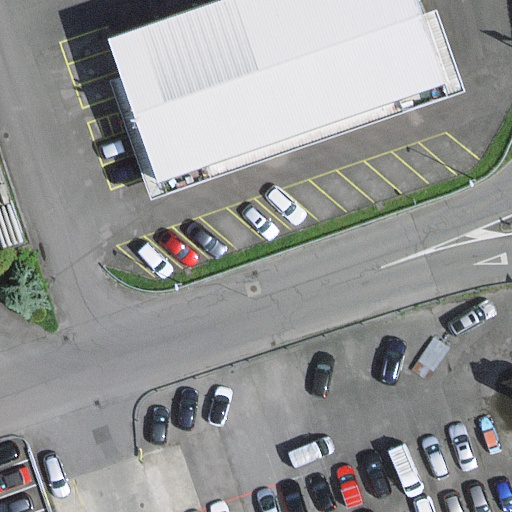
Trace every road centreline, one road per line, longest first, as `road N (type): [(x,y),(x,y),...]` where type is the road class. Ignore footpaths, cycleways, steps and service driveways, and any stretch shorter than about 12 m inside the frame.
road 1 (unclassified): [(0,399),(375,270)]
road 2 (unclassified): [(511,194),(375,270)]
road 3 (unclassified): [(375,270),(511,249)]
